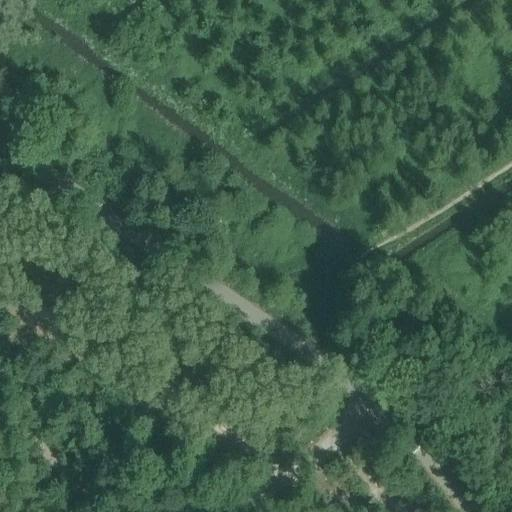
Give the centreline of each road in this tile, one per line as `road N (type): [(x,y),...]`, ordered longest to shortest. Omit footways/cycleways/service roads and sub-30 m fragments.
road 1 (unclassified): [(0,138),(328,366),(432,460),(472,511)]
road 2 (unknown): [(0,426),(39,445),(111,511)]
